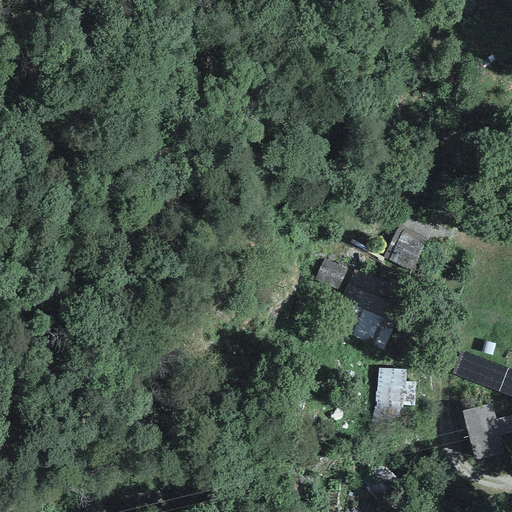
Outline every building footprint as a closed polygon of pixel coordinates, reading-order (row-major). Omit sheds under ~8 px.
[(412,271),(427,239),(400,226),(385,258),(412,271)] [(346,268),(325,258),(315,280),(336,290),(346,268)] [(408,296),(355,271),(342,297),(364,308),(395,323),(408,296)] [(382,348),(395,323),(364,308),(352,334),(382,348)] [(505,451),(491,404),(463,412),(476,460),(505,451)]
